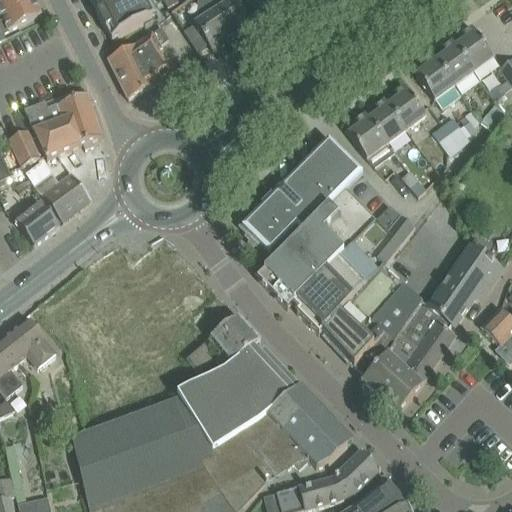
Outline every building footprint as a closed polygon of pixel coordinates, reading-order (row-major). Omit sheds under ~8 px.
[(31,0),(16,0),(0,8),(0,18),(1,20),(0,20),(0,45),(4,43),(1,38),(41,18),(31,0)] [(0,0),(0,8),(16,0),(0,0)] [(96,0),(91,3),(98,17),(97,18),(98,19),(134,0),(96,0)] [(141,0),(134,0),(98,19),(106,35),(115,30),(120,39),(153,22),(141,0)] [(175,0),(172,0),(164,4),(168,11),(179,6),(175,0)] [(195,28),(184,36),(197,56),(209,49),(213,55),(251,31),(230,0),(204,0),(214,15),(195,28)] [(283,8),(276,0),(245,0),(262,23),(283,8)] [(276,0),(283,8),(293,0),(276,0)] [(169,44),(161,32),(136,50),(108,63),(128,104),(157,88),(156,88),(176,75),(159,50),(169,44)] [(466,43),(456,51),(473,76),(479,84),(500,70),(493,62),(472,32),(463,38),(466,43)] [(447,57),(436,65),(454,91),(456,90),(462,97),(479,84),(473,76),(456,51),(452,46),(443,52),(447,57)] [(454,91),(436,65),(432,60),(424,67),(427,71),(416,80),(435,105),(436,105),(443,114),(461,100),(454,91)] [(511,64),(500,73),(511,90),(511,64)] [(508,115),(511,110),(511,92),(506,98),(499,89),(488,97),(496,108),(482,126),(493,135),(508,115)] [(399,102),(388,109),(407,135),(426,121),(416,106),(404,90),(395,97),(399,102)] [(86,98),(83,91),(45,106),(45,107),(47,112),(61,107),(67,105),(86,98)] [(101,142),(86,98),(67,105),(61,107),(47,112),(45,107),(45,106),(44,105),(23,113),(26,120),(35,139),(39,145),(47,163),(57,159),(82,149),(85,154),(93,151),(91,145),(101,142)] [(379,116),(369,123),(387,148),(407,135),(388,109),(385,104),(376,111),(379,116)] [(511,111),(502,125),(511,130),(511,111)] [(471,114),(464,119),(473,131),(480,126),(471,114)] [(387,148),(369,123),(365,118),(345,133),(366,164),(387,148)] [(443,130),(449,140),(460,132),(453,123),(443,130)] [(449,140),(443,130),(432,138),(439,147),(449,140)] [(7,144),(21,171),(39,163),(25,135),(7,144)] [(362,176),(328,142),(247,223),(248,224),(242,230),(248,236),(247,237),(269,258),(276,252),(281,257),(345,194),(362,176)] [(0,156),(0,186),(12,180),(0,156)] [(406,165),(422,183),(433,174),(417,156),(406,165)] [(401,182),(418,201),(427,193),(410,174),(401,182)] [(38,195),(38,196),(42,200),(41,201),(63,229),(92,206),(71,178),(59,187),(52,178),(35,191),(38,195)] [(31,187),(19,196),(27,205),(38,196),(38,195),(31,187)] [(345,194),(281,257),(256,282),(287,313),(293,307),(376,225),(345,194)] [(16,227),(34,251),(59,231),(47,215),(41,207),(16,227)] [(296,316),(318,338),(321,336),(322,337),(382,274),(415,233),(400,221),(390,211),(376,225),(293,307),(299,314),(296,316)] [(172,304),(202,280),(166,237),(136,262),(172,304)] [(123,242),(86,264),(101,290),(139,268),(123,242)] [(470,252),(428,311),(427,312),(451,329),(455,332),(475,303),(484,289),(489,293),(502,275),(485,263),(470,252)] [(354,369),(363,377),(380,360),(384,363),(422,307),(422,306),(382,274),(322,337),(353,370),(354,369)] [(380,360),(363,377),(366,380),(361,386),(397,418),(423,389),(422,388),(455,341),(447,336),(451,329),(427,312),(428,311),(422,307),(384,363),(380,360)] [(511,325),(500,314),(482,332),(500,351),(505,347),(511,354),(511,325)] [(216,363),(224,373),(226,372),(255,351),(260,346),(237,322),(210,343),(211,344),(186,364),(196,376),(212,364),(216,363)] [(28,324),(3,344),(21,367),(28,362),(38,374),(57,359),(53,355),(28,324)] [(21,367),(3,344),(0,345),(0,396),(6,403),(23,389),(12,374),(21,367)] [(255,351),(224,373),(179,397),(181,400),(70,441),(88,511),(242,511),(266,488),(294,469),(299,474),(309,465),(316,472),(329,468),(353,445),(301,390),(296,395),(255,351)] [(6,403),(0,409),(0,421),(15,415),(6,403)] [(319,486),(326,510),(355,499),(380,474),(361,455),(333,482),(319,486)] [(10,482),(0,484),(0,502),(9,501),(15,499),(10,482)] [(402,511),(408,509),(387,485),(354,511),(402,511)] [(318,511),(326,510),(319,486),(276,498),(279,511),(318,511)] [(0,511),(11,511),(9,501),(0,502),(0,511)] [(48,511),(46,503),(31,507),(32,511),(48,511)]
